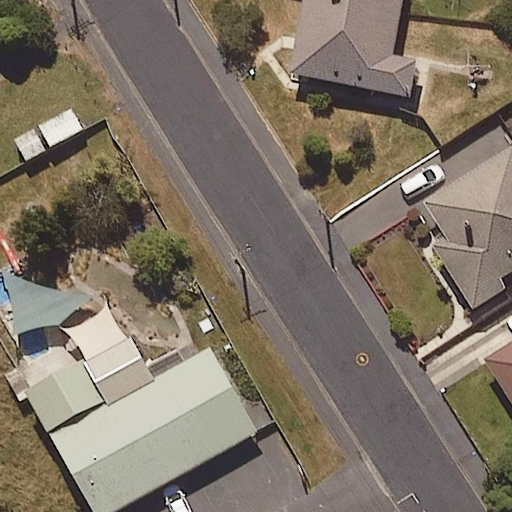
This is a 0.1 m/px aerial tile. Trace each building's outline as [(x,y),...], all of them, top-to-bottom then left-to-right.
[(401,0),(304,0),(291,80),(410,99),(416,64),(392,60),(401,0)] [(88,128),(76,105),(14,136),(26,160),(88,128)] [(511,273),(511,151),(511,150),(422,207),(442,237),(428,246),(470,312),(503,291),(498,282),(511,273)] [(511,346),(482,366),(511,413),(511,346)] [(217,349),(56,439),(97,511),(128,511),(266,435),(217,349)]
